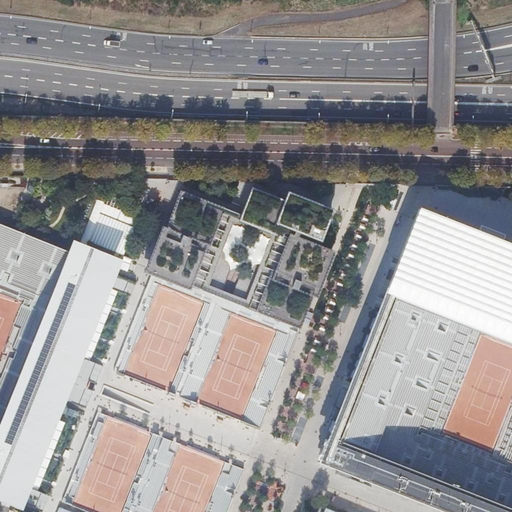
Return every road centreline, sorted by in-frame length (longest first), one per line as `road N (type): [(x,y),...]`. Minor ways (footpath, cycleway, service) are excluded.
road 1 (motorway): [(443,54),(206,55),(0,31)]
road 2 (secondary): [(511,157),(72,149)]
road 3 (motorway): [(0,73),(120,90),(290,99)]
road 4 (motorway): [(290,99),(511,113)]
road 5 (motorway): [(290,99),(511,95)]
